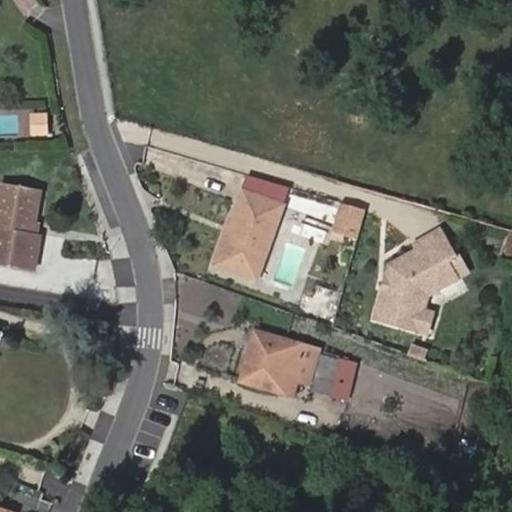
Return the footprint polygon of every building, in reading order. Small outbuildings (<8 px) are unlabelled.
[(0,266),(32,270),(37,234),(31,234),(37,190),(0,184),(0,266)] [(244,210),(283,223),(287,213),(248,200),(244,210)] [(361,213),(333,205),(325,232),(353,241),(361,213)] [(267,269),(283,223),(244,210),(233,238),(230,237),(225,253),(226,254),(226,256),(267,269)] [(380,290),(374,315),(415,327),(421,308),(426,295),(456,281),(446,264),(455,260),(442,234),(416,246),(417,252),(387,264),(384,275),(388,277),(386,289),(380,290)] [(511,238),(506,237),(501,251),(511,254),(511,238)] [(511,254),(501,251),(499,257),(511,259),(511,254)] [(261,284),(267,269),(226,256),(221,270),(261,284)] [(421,308),(415,327),(428,332),(434,312),(421,308)] [(291,342),(257,332),(243,381),(277,391),(291,342)] [(316,391),(329,395),(332,384),(338,360),(325,357),(322,370),(316,391)] [(332,384),(329,395),(350,401),(360,367),(338,360),(332,384)] [(303,388),(316,391),(322,370),(309,366),(303,388)]
